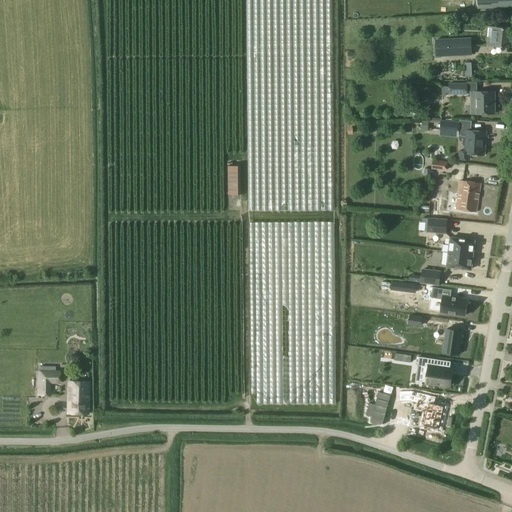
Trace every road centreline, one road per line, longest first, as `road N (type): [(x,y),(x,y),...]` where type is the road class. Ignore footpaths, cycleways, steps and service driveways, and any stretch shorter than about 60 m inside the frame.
road 1 (unclassified): [(466,473),(321,431),(158,428),(0,441)]
road 2 (residential): [(466,473),(508,259)]
road 3 (track): [(506,510),(323,456),(321,431)]
road 4 (track): [(172,428),(159,451),(48,461)]
